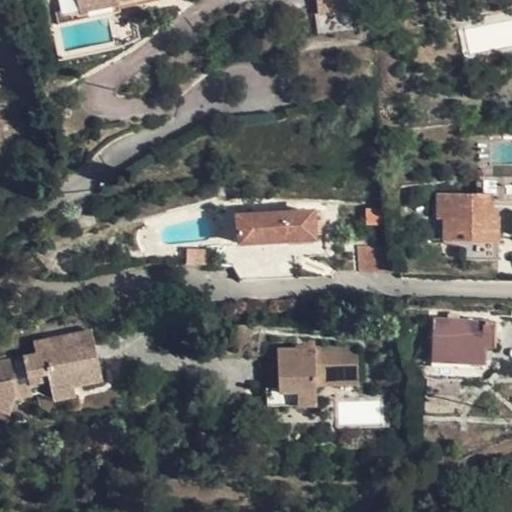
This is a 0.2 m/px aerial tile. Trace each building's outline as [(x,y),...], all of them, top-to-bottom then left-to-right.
[(57,0),(59,16),(76,14),(74,0),(57,0)] [(131,0),(77,0),(80,15),(119,7),(118,3),(131,0)] [(349,12),(347,0),(310,0),(311,15),(349,12)] [(478,196),(438,195),(437,220),(445,220),(444,242),(467,242),(467,260),(497,260),(497,242),(500,242),(500,219),(494,218),(494,207),(511,206),(511,176),(478,178),(478,196)] [(428,190),(399,195),(402,221),(432,218),(428,190)] [(385,209),(363,208),(363,223),(385,224),(385,209)] [(314,240),(314,237),(312,213),(237,219),(240,245),(314,240)] [(326,214),(312,213),(314,237),(327,237),(326,214)] [(359,273),(389,273),(387,248),(358,248),(359,273)] [(494,345),(494,323),(436,319),(434,361),(484,364),(485,345),(494,345)] [(38,341),(39,355),(0,358),(0,405),(11,409),(17,395),(38,391),(56,398),(76,394),(75,386),(103,381),(92,330),(38,341)] [(256,359),(256,332),(238,331),(239,359),(256,359)] [(280,392),(315,390),(315,385),(356,383),(355,344),(278,347),(279,388),(280,392)] [(315,402),(315,390),(280,392),(279,388),(269,389),(269,403),(315,402)]
